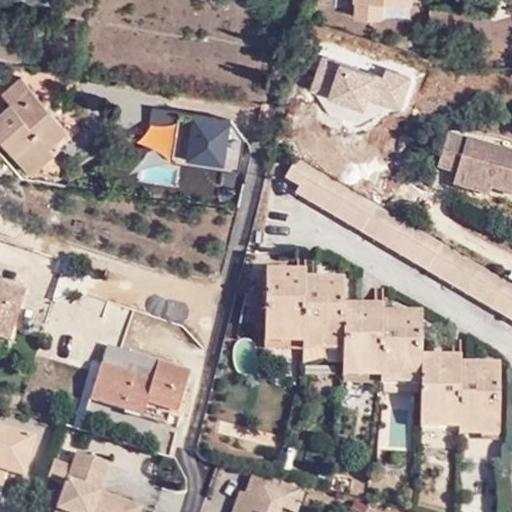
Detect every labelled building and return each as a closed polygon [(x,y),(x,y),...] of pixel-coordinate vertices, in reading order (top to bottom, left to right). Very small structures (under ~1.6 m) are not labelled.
[(352,0),(352,14),(381,16),(382,0),(352,0)] [(431,9),(429,21),(446,23),(447,10),(431,9)] [(38,132),(49,145),(68,130),(21,75),(11,83),(20,94),(11,101),(0,110),(0,134),(14,152),(15,152),(38,132)] [(20,94),(11,83),(2,90),(11,101),(20,94)] [(511,149),(451,131),(440,166),(454,171),(453,176),(511,193),(511,149)] [(15,152),(30,170),(53,151),(49,145),(38,132),(15,152)] [(511,315),(511,280),(422,228),(372,200),(293,153),(283,172),(297,181),(294,189),(511,315)] [(266,268),(264,329),(288,329),(289,342),(302,342),(303,349),(343,350),(343,364),(366,364),(366,376),(380,376),(381,383),(420,384),(419,415),(441,415),(442,428),(459,429),(459,435),(498,437),(498,361),(461,360),(461,354),(421,353),(421,309),(384,309),(384,302),(345,302),(345,276),(306,275),(306,269),(266,268)] [(0,338),(7,341),(23,293),(0,284),(0,338)] [(254,309),(257,295),(246,294),(244,307),(254,309)] [(288,329),(264,329),(264,341),(289,342),(288,329)] [(176,412),(190,371),(107,346),(92,393),(144,410),(143,415),(166,422),(171,410),(176,412)] [(366,364),(343,364),(343,375),(366,376),(366,364)] [(411,450),(410,387),(386,387),(387,450),(411,450)] [(419,427),(442,428),(441,415),(419,415),(419,427)] [(0,469),(7,471),(23,476),(34,437),(0,427),(0,469)] [(53,459),(46,479),(67,487),(58,511),(132,511),(136,502),(102,490),(113,459),(80,448),(74,466),(53,459)] [(279,511),(282,508),(233,491),(225,511),(279,511)]
